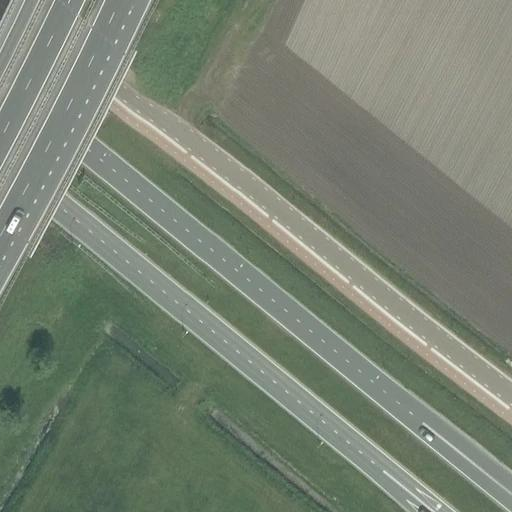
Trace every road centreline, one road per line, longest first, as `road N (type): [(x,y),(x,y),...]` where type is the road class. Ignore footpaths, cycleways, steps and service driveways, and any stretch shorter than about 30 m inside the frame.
road 1 (trunk): [(511,495),(0,78)]
road 2 (unclassified): [(511,398),(9,0)]
road 3 (trunk): [(0,159),(431,511)]
road 4 (trunk): [(7,219),(117,0)]
road 5 (trunk): [(66,0),(0,132)]
